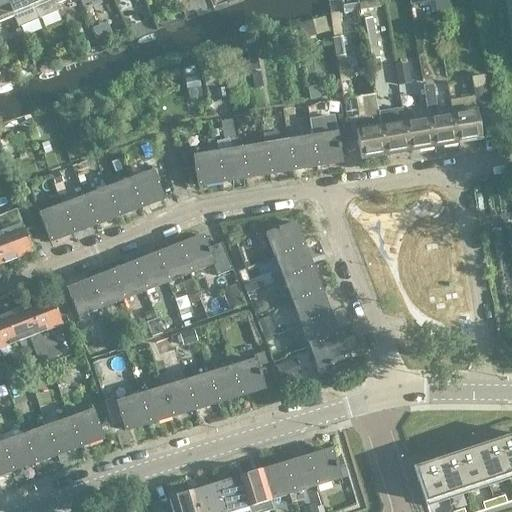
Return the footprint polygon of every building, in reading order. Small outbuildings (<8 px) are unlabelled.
[(0,0),(0,22),(13,17),(5,0),(0,0)] [(34,9),(30,0),(5,0),(13,17),(17,28),(38,19),(34,9)] [(55,0),(54,0),(30,0),(34,9),(38,19),(59,10),(57,4),(55,0)] [(279,41),(331,24),(332,24),(330,12),(326,13),(326,12),(324,6),(265,26),(266,29),(272,51),(281,48),(279,41)] [(262,80),(254,37),(245,38),(252,82),(262,80)] [(349,88),(343,43),(334,45),(341,89),(349,88)] [(225,70),(223,58),(216,60),(218,71),(225,70)] [(407,80),(405,68),(395,70),(397,82),(407,80)] [(457,143),(452,115),(439,117),(433,85),(423,87),(428,118),(433,147),(457,143)] [(492,125),(485,85),(473,87),(476,110),(479,127),(492,125)] [(355,122),(351,97),(342,98),(346,123),(355,122)] [(322,124),(319,104),(319,103),(307,105),(310,126),(322,124)] [(312,138),(310,126),(307,105),(297,107),(300,126),(295,127),(297,140),(288,142),(293,171),(317,167),(312,138)] [(479,127),(476,110),(452,115),(457,143),(481,139),(479,127)] [(404,122),(403,116),(403,112),(402,113),(392,114),(394,124),(381,126),(385,155),(409,151),(404,122)] [(433,147),(428,118),(413,121),(412,114),(403,116),(404,122),(409,151),(433,147)] [(385,155),(381,126),(379,118),(355,122),(357,130),(356,130),(361,159),(385,155)] [(41,130),(38,122),(32,124),(36,132),(41,130)] [(349,154),(345,127),(338,128),(337,134),(340,156),(349,154)] [(19,168),(14,152),(7,132),(0,134),(0,142),(14,181),(28,176),(24,166),(19,168)] [(293,171),(288,142),(287,132),(272,135),(274,144),(264,145),(269,174),(293,171)] [(340,156),(337,134),(312,138),(317,167),(341,163),(340,156)] [(246,178),(241,149),(239,138),(226,140),(228,152),(217,153),(222,182),(246,178)] [(269,174),(264,145),(241,149),(246,178),(269,174)] [(194,165),(193,157),(192,152),(181,153),(183,167),(194,165)] [(222,182),(217,153),(193,157),(194,165),(197,186),(222,182)] [(167,173),(163,162),(151,167),(153,172),(155,178),(167,173)] [(163,199),(155,178),(153,172),(130,180),(140,208),(163,199)] [(140,208),(130,180),(129,181),(126,174),(118,177),(120,184),(107,189),(118,217),(140,208)] [(118,217),(107,189),(85,197),(95,225),(118,217)] [(73,234),(62,206),(61,206),(58,197),(44,202),(48,211),(39,215),(49,242),(73,234)] [(95,225),(85,197),(62,206),(73,234),(95,225)] [(33,230),(30,222),(22,225),(25,233),(33,230)] [(302,247),(293,224),(266,234),(266,236),(258,239),(261,249),(270,245),(275,257),(302,247)] [(33,253),(25,233),(22,225),(0,233),(0,234),(11,262),(33,253)] [(0,266),(11,262),(0,234),(0,266)] [(214,265),(203,238),(180,247),(191,274),(214,265)] [(191,274),(180,247),(158,255),(168,283),(191,274)] [(311,269),(302,247),(275,257),(283,280),(311,269)] [(230,269),(225,253),(213,257),(219,273),(230,269)] [(168,283),(158,255),(135,264),(146,292),(168,283)] [(250,268),(246,257),(235,262),(239,272),(250,268)] [(146,292),(135,264),(113,273),(124,300),(146,292)] [(320,292),(311,269),(283,280),(284,281),(271,285),(275,295),(287,290),(292,302),(320,292)] [(124,300),(113,273),(90,282),(101,309),(124,300)] [(259,290),(255,281),(243,286),(247,295),(259,290)] [(101,309),(90,282),(67,291),(78,318),(93,312),(97,321),(104,318),(100,310),(101,309)] [(198,296),(194,286),(186,289),(190,299),(198,296)] [(328,314),(320,292),(292,302),(292,303),(280,308),(283,317),(296,312),(301,325),(328,314)] [(61,325),(50,298),(28,306),(39,334),(61,325)] [(39,334),(28,306),(0,317),(0,357),(2,357),(0,351),(0,349),(31,337),(37,352),(45,349),(39,334)] [(261,315),(258,306),(252,308),(256,317),(261,315)] [(337,336),(328,314),(301,325),(309,347),(337,336)] [(220,331),(217,323),(210,326),(212,334),(220,331)] [(198,341),(195,331),(179,336),(182,346),(198,341)] [(282,349),(277,335),(264,340),(270,354),(282,349)] [(140,344),(137,336),(127,340),(130,348),(140,344)] [(346,360),(337,336),(309,347),(318,370),(346,360)] [(58,360),(53,346),(45,348),(51,363),(58,360)] [(294,380),(285,357),(273,362),(282,384),(294,380)] [(264,389),(255,360),(232,367),(240,396),(264,389)] [(10,377),(5,364),(0,365),(0,377),(1,380),(10,377)] [(72,381),(66,364),(51,370),(52,373),(56,386),(57,387),(72,381)] [(240,396),(232,367),(209,374),(217,403),(240,396)] [(56,386),(52,373),(44,376),(49,388),(56,386)] [(217,403),(209,374),(186,381),(194,410),(217,403)] [(171,417),(163,388),(162,389),(158,376),(149,379),(152,391),(140,395),(148,424),(171,417)] [(23,388),(20,380),(9,384),(12,392),(23,388)] [(194,410),(186,381),(163,388),(171,417),(194,410)] [(148,424),(140,395),(116,403),(124,431),(148,424)] [(103,439),(93,411),(69,419),(79,447),(103,439)] [(79,447),(69,419),(47,427),(57,455),(79,447)] [(57,455),(47,427),(24,435),(34,463),(57,455)] [(34,463),(24,435),(1,443),(11,471),(34,463)] [(511,436),(496,442),(509,480),(511,479),(511,436)] [(509,480),(496,442),(476,448),(489,487),(509,480)] [(0,475),(11,471),(1,443),(0,443),(0,475)] [(489,487),(476,448),(456,455),(468,494),(489,487)] [(317,487),(340,480),(337,468),(332,451),(308,458),(317,487)] [(468,494),(456,455),(435,462),(448,500),(468,494)] [(317,487),(308,458),(285,465),(294,494),(317,487)] [(448,500),(435,462),(414,469),(427,507),(448,500)] [(294,494),(285,465),(262,473),(271,501),(294,494)] [(343,466),(337,468),(340,480),(347,477),(343,466)] [(271,501),(262,473),(239,480),(248,508),(249,511),(266,511),(274,510),(271,501)] [(249,511),(248,508),(239,480),(216,487),(223,511),(249,511)] [(223,511),(216,487),(193,494),(198,511),(223,511)] [(198,511),(193,494),(169,501),(172,511),(198,511)] [(504,496),(493,500),(496,508),(507,504),(504,496)] [(496,508),(493,500),(482,504),(485,511),(496,508)]
